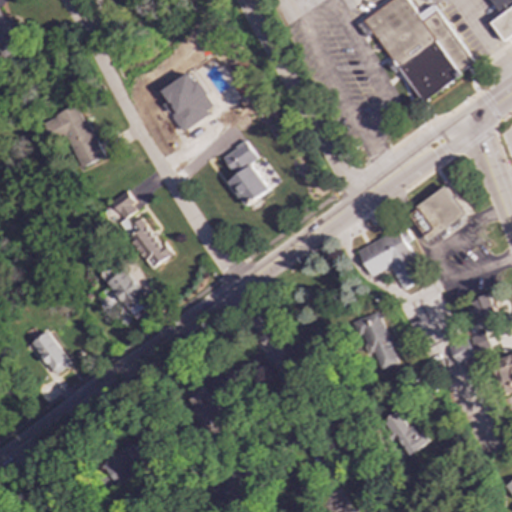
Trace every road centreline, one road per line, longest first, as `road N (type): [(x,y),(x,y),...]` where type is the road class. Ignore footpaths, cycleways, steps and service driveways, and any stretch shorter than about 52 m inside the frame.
road 1 (secondary): [(464,127),(0,463)]
road 2 (residential): [(239,287),(130,122),(64,0)]
road 3 (residential): [(341,511),(269,344),(231,295)]
road 4 (residential): [(356,202),(240,0)]
